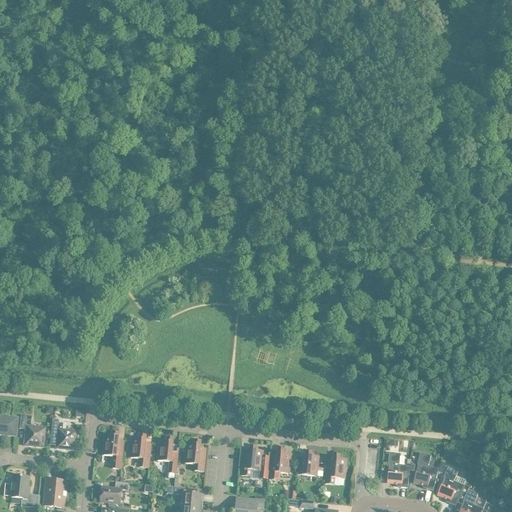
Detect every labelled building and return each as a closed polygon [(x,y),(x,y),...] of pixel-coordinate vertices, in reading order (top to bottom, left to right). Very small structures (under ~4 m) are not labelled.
[(0,435),(16,437),(18,417),(0,415),(0,435)] [(31,416),(20,415),(19,429),(25,430),(23,446),(43,448),(45,428),(30,426),(31,416)] [(52,420),(50,438),(56,438),(55,449),(75,451),(77,431),(65,430),(66,424),(58,423),(58,420),(52,420)] [(102,456),(113,457),(111,468),(120,469),(123,441),(117,440),(118,432),(112,432),(111,436),(104,436),(102,456)] [(140,459),(139,468),(148,468),(151,443),(145,443),(145,435),(139,434),(139,439),(131,438),(129,458),(140,459)] [(166,437),(166,442),(159,441),(157,461),(168,462),(167,472),(175,473),(178,446),(172,446),(173,438),(166,437)] [(194,471),(203,472),(206,449),(199,448),(200,440),(194,440),(194,445),(186,444),(184,464),(195,465),(194,471)] [(269,472),(270,457),(262,456),(263,452),(255,451),(256,446),(249,445),(249,453),(243,453),(240,476),(249,477),(250,471),(259,471),(259,479),(268,480),(269,472)] [(271,455),(270,457),(269,472),(268,480),(279,481),(279,473),(288,474),(290,454),(283,454),(284,449),(277,448),(277,456),(271,455)] [(317,471),(318,457),(311,456),(311,452),(305,451),(304,459),(298,458),(297,475),(316,477),(316,476),(317,471)] [(388,465),(386,485),(395,486),(397,485),(398,487),(400,487),(400,488),(407,489),(409,466),(399,465),(400,454),(389,453),(387,465),(388,465)] [(417,465),(412,484),(421,487),(423,486),(424,488),(426,488),(426,489),(432,491),(438,469),(428,467),(430,456),(419,453),(416,465),(417,465)] [(326,461),(324,484),(333,485),(334,479),(344,480),(346,460),(339,459),(339,454),(333,454),(332,461),(326,461)] [(444,478),(436,497),(444,500),(446,500),(447,502),(449,503),(448,504),(455,506),(458,500),(463,486),(464,486),(454,481),(458,471),(447,467),(443,478),(444,478)] [(20,507),(31,508),(37,509),(39,496),(29,495),(29,493),(27,493),(28,478),(13,476),(12,485),(6,484),(5,496),(11,496),(11,498),(21,499),(20,507)] [(45,479),(45,481),(43,506),(65,509),(67,482),(45,479)] [(128,484),(115,482),(115,489),(101,488),(100,502),(120,504),(121,490),(127,491),(128,484)] [(458,500),(462,502),(463,502),(458,511),(481,511),(483,509),(473,505),(477,495),(468,491),(469,488),(463,486),(458,500)] [(258,491),(258,494),(260,496),(263,497),(266,494),(266,491),(264,489),(261,488),(258,491)] [(199,509),(200,501),(202,501),(203,496),(186,494),(186,489),(179,489),(179,495),(183,496),(182,507),(199,509)] [(235,505),(234,511),(256,511),(257,508),(263,508),(264,501),(239,499),(238,505),(235,505)] [(313,509),(314,502),(300,501),(300,508),(313,509)]
